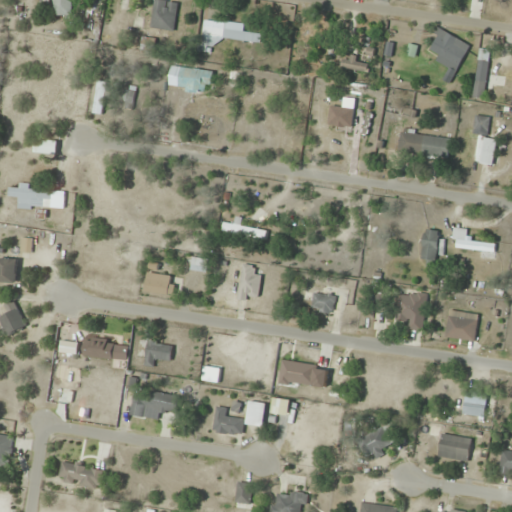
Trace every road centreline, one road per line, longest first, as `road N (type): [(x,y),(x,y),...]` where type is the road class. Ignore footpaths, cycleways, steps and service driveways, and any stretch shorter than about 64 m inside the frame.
road 1 (residential): [(511,499),(49,432)]
road 2 (residential): [(64,297),(511,368)]
road 3 (residential): [(511,209),(83,147)]
road 4 (residential): [(511,31),(303,0)]
